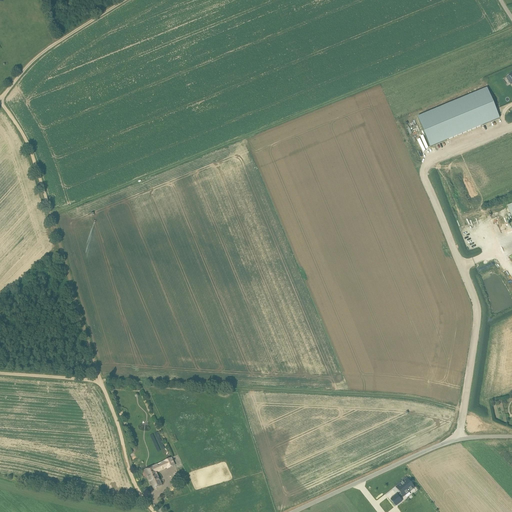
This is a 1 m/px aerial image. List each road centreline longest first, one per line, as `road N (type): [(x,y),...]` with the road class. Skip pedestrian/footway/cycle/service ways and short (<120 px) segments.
road 1 (track): [(511,433),(412,398),(136,380)]
road 2 (track): [(99,378),(37,168),(0,101)]
road 3 (unclassified): [(293,511),(444,442),(511,436)]
road 4 (track): [(0,99),(29,61),(120,0)]
road 5 (track): [(99,378),(136,488),(153,511)]
